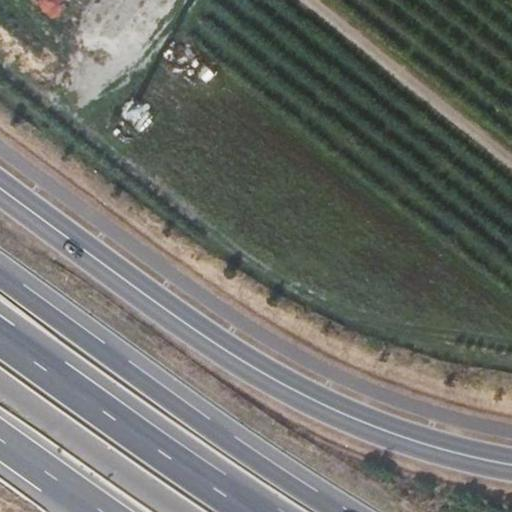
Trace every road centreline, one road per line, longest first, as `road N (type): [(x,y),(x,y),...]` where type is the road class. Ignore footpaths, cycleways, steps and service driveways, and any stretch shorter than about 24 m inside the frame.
road 1 (primary): [(0,188),(218,342),(347,414),(511,464)]
road 2 (motorway): [(335,511),(0,281)]
road 3 (trunk): [(258,511),(0,339)]
road 4 (trunk): [(0,437),(107,511)]
